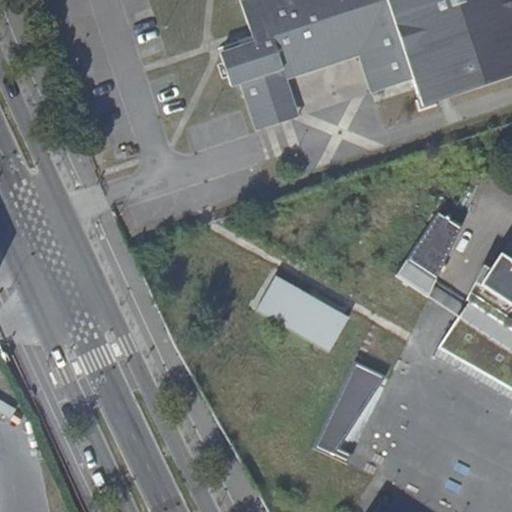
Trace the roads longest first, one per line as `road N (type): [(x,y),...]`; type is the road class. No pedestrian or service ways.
road 1 (tertiary): [(211,511),(0,64)]
road 2 (tertiary): [(0,228),(130,511)]
